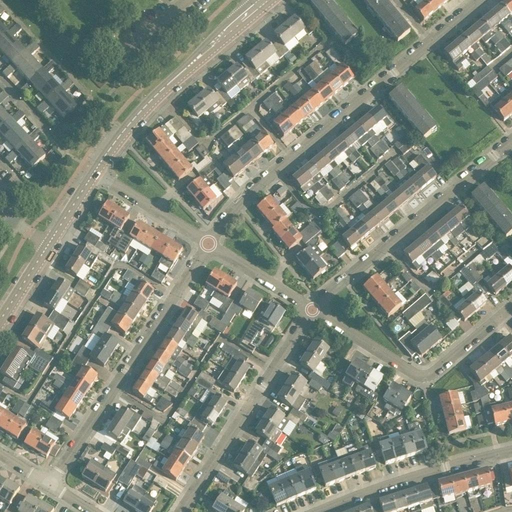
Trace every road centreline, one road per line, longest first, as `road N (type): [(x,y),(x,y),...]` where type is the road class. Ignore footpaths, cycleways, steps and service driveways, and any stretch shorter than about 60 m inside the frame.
road 1 (residential): [(208,244),(253,191),(479,0)]
road 2 (residential): [(48,487),(208,244)]
road 3 (residential): [(314,309),(511,139)]
road 4 (residential): [(314,309),(424,379),(511,305)]
road 5 (residential): [(178,511),(314,309)]
road 6 (tertiary): [(95,171),(161,90),(265,0)]
road 7 (residential): [(296,511),(511,441)]
road 8 (tertiary): [(0,322),(95,171)]
road 9 (residential): [(95,171),(208,244)]
road 10 (residential): [(208,244),(314,309)]
